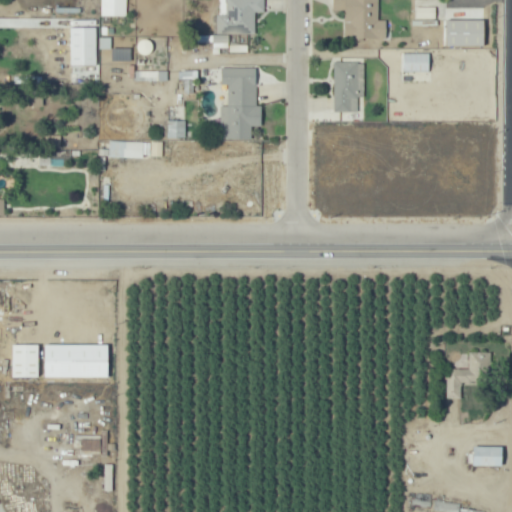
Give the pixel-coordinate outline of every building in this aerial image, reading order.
[(105,0),(126,0),(126,19),(105,19),(105,0)] [(257,12),(257,34),(231,34),(231,31),(217,31),(217,17),(230,17),(230,6),(236,6),(236,0),(266,0),(266,12),(257,12)] [(380,0),(381,19),(393,19),(393,38),(375,38),(375,34),(348,34),(348,9),(334,9),(334,0),(380,0)] [(414,18),(433,18),(433,7),(414,7),(414,18)] [(444,46),(482,45),(481,19),(444,20),(444,46)] [(68,28),(69,65),(94,65),(94,27),(68,28)] [(227,35),(211,34),(211,47),(226,47),(227,35)] [(101,47),(101,36),(112,36),(112,47),(101,47)] [(149,39),(135,41),(137,55),(151,52),(149,39)] [(431,68),(402,68),(401,53),(431,52),(431,68)] [(359,60),(359,62),(365,62),(366,96),(359,96),(359,110),(336,111),(336,60),(359,60)] [(257,67),(257,82),(259,82),(259,104),(263,104),(263,124),(253,124),(253,137),(222,137),(222,105),(229,105),(229,84),(224,84),(224,67),(257,67)] [(136,79),(136,69),(168,69),(168,79),(136,79)] [(23,91),(23,106),(40,106),(40,91),(23,91)] [(187,137),(166,137),(166,119),(187,119),(187,137)] [(143,161),(104,162),(104,144),(142,144),(143,161)] [(36,376),(36,344),(10,344),(10,376),(36,376)] [(106,344),(43,345),(43,377),(106,377),(106,344)] [(492,351),(493,380),(481,380),(481,382),(462,382),(463,397),(449,398),(449,367),(462,367),(462,368),(471,367),(471,351),(492,351)] [(106,434),(79,434),(79,454),(106,453),(106,434)] [(475,465),(475,445),(505,446),(505,465),(475,465)]
